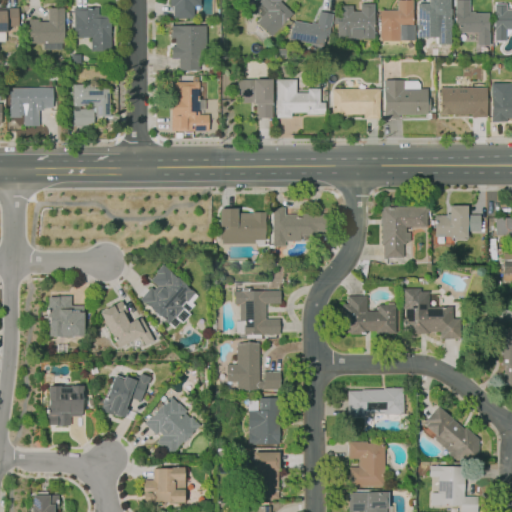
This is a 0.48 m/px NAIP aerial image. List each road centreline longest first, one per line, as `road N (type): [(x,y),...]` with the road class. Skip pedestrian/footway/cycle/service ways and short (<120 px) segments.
road 1 (primary): [(511,164),(137,168)]
road 2 (residential): [(356,168),(355,239),(313,306),(315,511)]
road 3 (residential): [(315,365),(408,363),(448,375),(511,426)]
road 4 (tertiary): [(137,168),(134,0)]
road 5 (residential): [(12,263),(0,423)]
road 6 (residential): [(0,459),(77,466),(95,476),(111,511)]
road 7 (primary): [(137,168),(12,169)]
